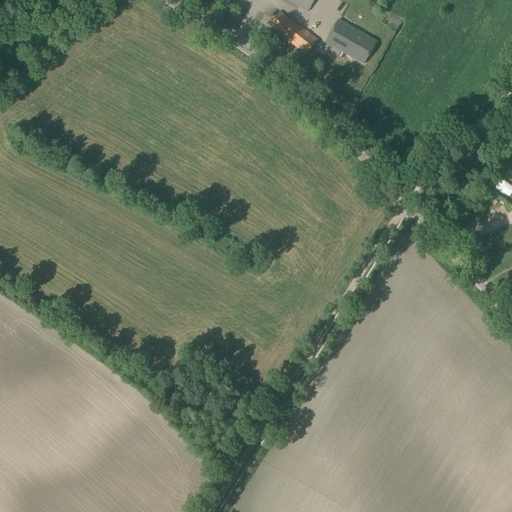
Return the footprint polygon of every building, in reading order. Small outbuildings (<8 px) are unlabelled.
[(285,0),(308,12),(314,0),(285,0)] [(288,41),(306,55),(318,41),(300,27),(299,28),(280,13),(270,25),(289,40),(288,41)] [(325,43),(364,65),(377,42),(351,28),(350,30),(337,22),(325,43)] [(504,194),(509,186),(503,182),(498,190),(504,194)] [(495,206),(499,200),(493,196),(489,202),(495,206)]
